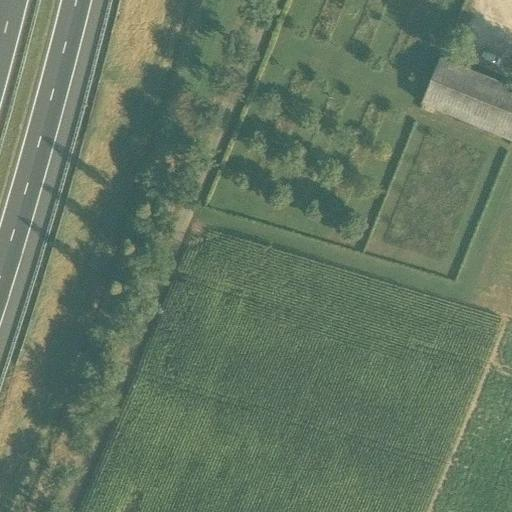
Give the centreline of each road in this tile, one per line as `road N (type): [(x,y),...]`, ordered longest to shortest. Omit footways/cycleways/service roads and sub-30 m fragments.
road 1 (unclassified): [(66,511),(276,0)]
road 2 (motorway): [(0,278),(75,0)]
